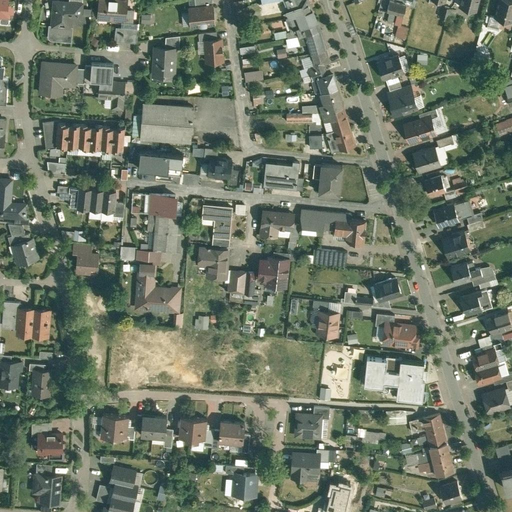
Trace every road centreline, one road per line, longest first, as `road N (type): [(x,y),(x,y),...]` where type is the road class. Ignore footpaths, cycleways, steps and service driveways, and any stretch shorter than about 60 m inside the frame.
road 1 (residential): [(491,511),(381,162)]
road 2 (residential): [(229,0),(247,142),(381,162)]
road 3 (residential): [(81,399),(256,400)]
road 4 (residential): [(381,162),(329,0)]
road 5 (residential): [(33,164),(65,283)]
